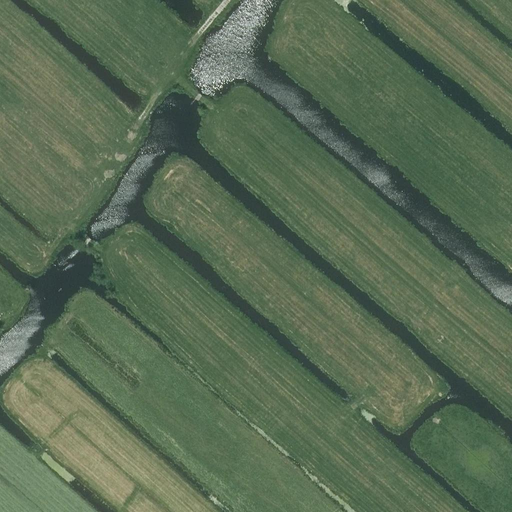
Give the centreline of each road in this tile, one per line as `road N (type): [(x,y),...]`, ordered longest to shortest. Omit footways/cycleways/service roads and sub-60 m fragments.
road 1 (track): [(226,0),(67,225),(94,246)]
road 2 (track): [(0,433),(29,460),(44,440),(92,413),(202,511)]
